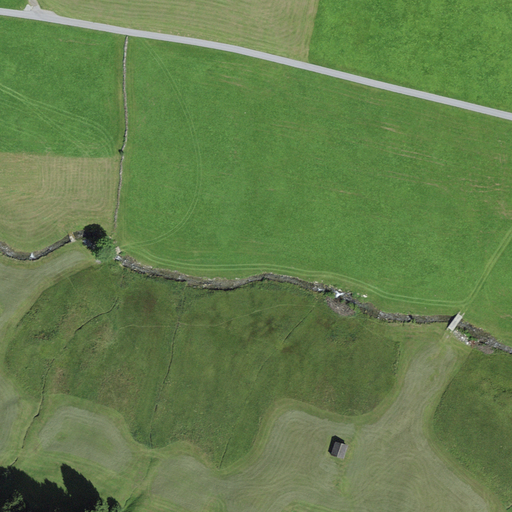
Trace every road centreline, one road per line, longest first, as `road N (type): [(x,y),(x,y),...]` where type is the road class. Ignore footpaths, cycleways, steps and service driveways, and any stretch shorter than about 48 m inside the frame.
road 1 (unclassified): [(0,11),(205,43),(511,115)]
road 2 (track): [(32,270),(135,246),(162,262),(209,270),(327,274),(393,301),(472,295)]
road 3 (track): [(511,224),(433,358),(370,420),(355,475),(333,511)]
